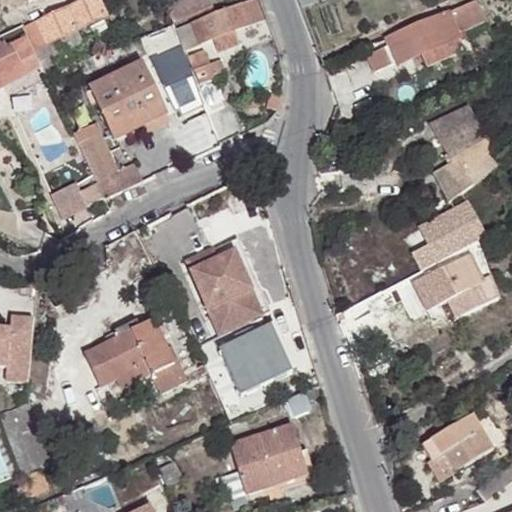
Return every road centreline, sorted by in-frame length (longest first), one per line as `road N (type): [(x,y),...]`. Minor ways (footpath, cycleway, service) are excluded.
road 1 (residential): [(297,156),(291,218),(378,511)]
road 2 (residential): [(0,258),(20,267),(262,150),(297,156)]
road 3 (residential): [(282,0),(307,64),(297,156)]
